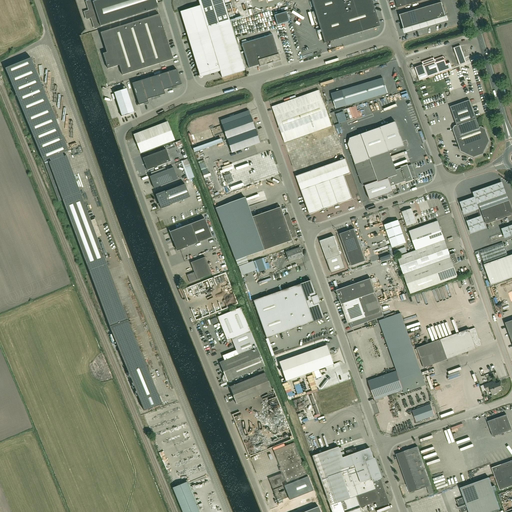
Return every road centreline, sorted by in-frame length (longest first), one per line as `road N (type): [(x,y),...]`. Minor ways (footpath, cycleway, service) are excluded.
road 1 (unclassified): [(227,511),(48,37)]
road 2 (residential): [(265,511),(117,131)]
road 3 (unclassified): [(380,446),(305,232)]
road 4 (unclassified): [(511,372),(445,183)]
road 5 (unclassified): [(305,232),(251,80)]
road 6 (unclassified): [(445,183),(394,37)]
road 7 (secondary): [(511,144),(468,0)]
road 8 (unclassified): [(251,80),(394,37)]
road 9 (unclassified): [(305,232),(445,183)]
road 10 (unclassified): [(380,446),(511,398)]
